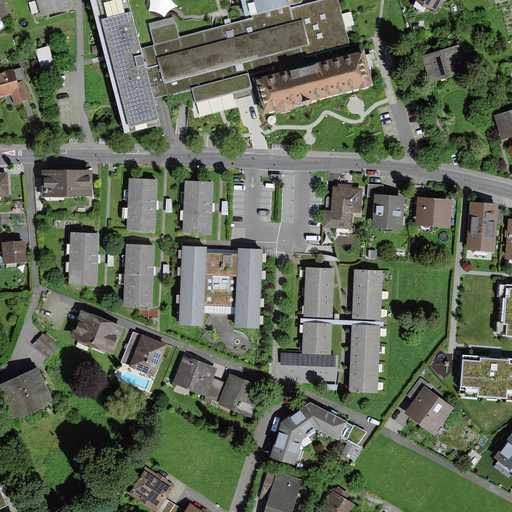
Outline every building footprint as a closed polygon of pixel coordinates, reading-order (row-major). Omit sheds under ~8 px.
[(67,0),(36,0),(41,14),(70,6),(67,0)] [(153,43),(140,47),(127,0),(88,0),(125,136),(161,126),(154,97),(169,93),(170,96),(192,90),(195,101),(237,90),(252,86),(248,74),(281,65),(282,68),(253,76),(263,112),(373,82),(363,46),(306,62),(304,55),(349,43),(337,0),(314,0),(247,18),(231,22),(230,17),(223,18),(225,24),(179,36),(175,21),(149,28),(153,43)] [(149,0),(152,12),(175,8),(173,0),(149,0)] [(242,0),(247,18),(314,0),(242,0)] [(417,12),(422,10),(426,12),(429,7),(436,11),(441,0),(414,0),(412,5),(415,6),(417,12)] [(458,41),(420,54),(430,81),(468,68),(458,41)] [(56,68),(49,44),(35,48),(42,73),(56,68)] [(22,65),(14,68),(13,66),(0,70),(0,96),(11,93),(15,103),(31,96),(23,79),(25,78),(22,65)] [(433,90),(425,92),(428,104),(436,101),(433,90)] [(511,107),(493,113),(501,138),(511,134),(511,107)] [(446,135),(438,137),(443,152),(450,150),(446,135)] [(92,167),(41,167),(42,197),(73,197),(73,194),(92,194),(92,167)] [(8,170),(0,170),(0,195),(10,195),(8,170)] [(123,206),(123,216),(127,217),(126,228),(156,229),(156,209),(158,209),(159,200),(157,199),(158,177),(128,176),(128,188),(124,188),(123,199),(128,199),(127,206),(123,206)] [(179,208),(178,219),(183,219),(182,230),(211,232),(212,211),(214,211),(215,202),(212,202),(213,179),(184,178),(184,191),(179,190),(179,201),(183,201),(183,209),(179,208)] [(371,225),(381,226),(380,230),(392,230),(392,226),(403,227),(405,193),(383,192),(383,184),(368,183),(367,196),(373,196),(371,225)] [(351,227),(352,210),(361,211),(362,186),(332,185),(331,209),(323,209),(322,225),(351,227)] [(451,197),(417,195),(415,222),(449,225),(451,197)] [(495,249),(497,223),(503,223),(504,208),(498,208),(498,201),(470,199),(466,247),(473,248),(473,255),(490,256),(490,249),(495,249)] [(65,260),(64,271),(68,271),(68,282),(97,283),(98,263),(100,263),(100,254),(98,254),(99,231),(70,230),(69,242),(65,242),(65,253),(69,253),(69,260),(65,260)] [(18,266),(17,261),(27,260),(25,238),(1,240),(3,262),(6,262),(6,267),(18,266)] [(120,272),(120,282),(124,282),(123,303),(152,305),(153,275),(155,275),(156,265),(154,265),(155,243),(125,242),(125,254),(121,254),(120,264),(124,265),(124,272),(120,272)] [(236,326),(258,327),(261,250),(239,249),(239,255),(205,253),(206,248),(183,247),(180,323),(202,324),(203,304),(237,306),(236,326)] [(307,268),(305,316),(327,317),(328,283),(332,283),(333,269),(307,268)] [(359,285),(357,318),(379,319),(381,271),(355,270),(355,285),(359,285)] [(511,282),(499,282),(498,296),(501,296),(499,319),(497,319),(496,333),(502,333),(502,336),(511,336),(511,282)] [(83,313),(74,336),(111,350),(120,328),(83,313)] [(305,323),(303,353),(329,354),(330,339),(326,339),(327,323),(305,323)] [(357,325),(355,376),(351,376),(350,391),(376,392),(379,326),(357,325)] [(33,344),(48,358),(58,347),(43,334),(33,344)] [(160,362),(161,359),(160,355),(164,345),(146,338),(142,341),(132,337),(124,358),(144,366),(142,369),(153,373),(157,364),(160,362)] [(478,396),(478,392),(506,395),(505,398),(511,398),(511,355),(462,352),(459,389),(465,390),(464,395),(478,396)] [(281,354),(281,364),(336,366),(336,356),(281,354)] [(188,381),(187,385),(204,392),(213,370),(199,365),(200,362),(194,360),(193,362),(185,359),(178,377),(188,381)] [(9,405),(14,414),(50,398),(38,372),(2,389),(6,398),(4,400),(7,406),(9,405)] [(232,378),(222,402),(249,412),(258,389),(232,378)] [(423,392),(425,390),(427,392),(431,386),(421,379),(415,386),(423,392)] [(208,392),(206,396),(220,401),(226,384),(220,381),(214,394),(208,392)] [(412,408),(416,410),(412,415),(424,424),(430,416),(438,423),(449,408),(427,392),(425,390),(423,392),(412,408)] [(309,404),(283,423),(287,429),(283,432),(282,431),(280,432),(273,455),(292,461),(291,460),(297,443),(298,442),(296,441),(316,426),(345,441),(346,439),(349,440),(346,445),(354,449),(366,433),(330,414),(329,415),(309,404)] [(511,470),(511,433),(494,457),(511,470)] [(141,499),(143,495),(159,506),(172,486),(146,469),(139,478),(140,479),(131,493),(141,499)] [(267,472),(259,498),(264,499),(266,498),(268,491),(270,491),(263,511),(291,511),(302,480),(277,471),(276,475),(267,472)] [(352,488),(363,495),(367,490),(356,483),(352,488)] [(329,503),(324,511),(326,511),(348,511),(353,505),(341,497),(344,492),(338,488),(337,489),(336,488),(327,501),(329,503)] [(168,500),(160,511),(169,511),(175,504),(168,500)]
